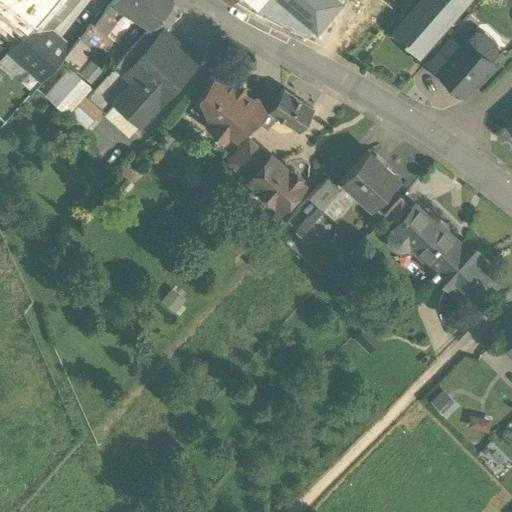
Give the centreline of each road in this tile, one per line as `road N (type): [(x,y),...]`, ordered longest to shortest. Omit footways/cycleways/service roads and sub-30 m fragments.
road 1 (track): [(297,511),(511,294)]
road 2 (residential): [(437,143),(199,0)]
